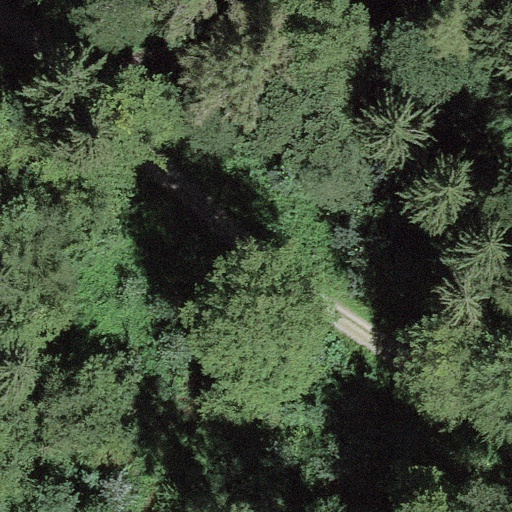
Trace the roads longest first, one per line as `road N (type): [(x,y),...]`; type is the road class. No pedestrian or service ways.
road 1 (track): [(511,436),(455,387),(240,245),(83,73),(0,9)]
road 2 (track): [(83,73),(360,22),(372,0)]
